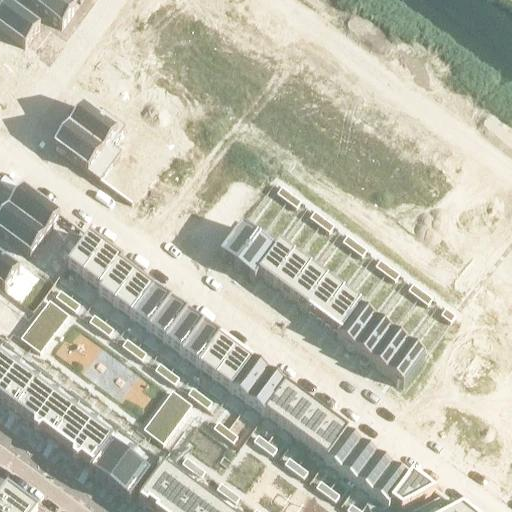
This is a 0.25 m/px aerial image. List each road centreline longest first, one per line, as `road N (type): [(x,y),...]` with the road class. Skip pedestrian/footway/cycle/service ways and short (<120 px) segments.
road 1 (residential): [(495,511),(4,145)]
road 2 (residential): [(273,0),(511,176)]
road 3 (residential): [(111,0),(4,145)]
